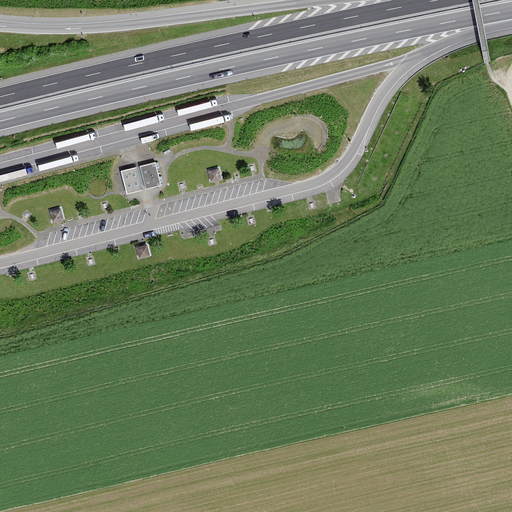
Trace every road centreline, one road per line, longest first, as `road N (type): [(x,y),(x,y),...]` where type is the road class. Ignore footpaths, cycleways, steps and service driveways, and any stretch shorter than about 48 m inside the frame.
road 1 (motorway): [(0,121),(511,9)]
road 2 (motorway): [(435,0),(0,96)]
road 3 (motorway): [(321,0),(48,28)]
